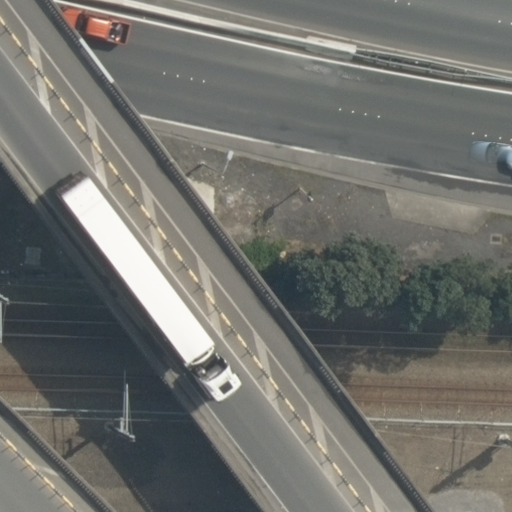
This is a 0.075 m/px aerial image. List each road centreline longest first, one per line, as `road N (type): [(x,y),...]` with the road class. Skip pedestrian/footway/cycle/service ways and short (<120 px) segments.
road 1 (trunk): [(0,79),(314,511)]
road 2 (trunk): [(511,144),(0,32)]
